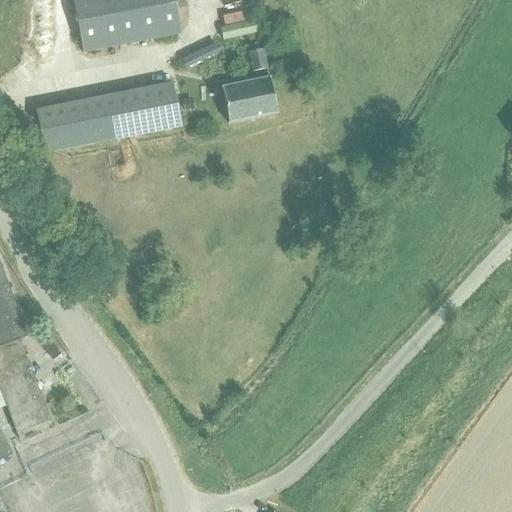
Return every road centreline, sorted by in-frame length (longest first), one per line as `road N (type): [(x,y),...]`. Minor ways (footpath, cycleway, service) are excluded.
road 1 (unclassified): [(187,511),(254,498),(302,467),(511,245)]
road 2 (unclassified): [(187,511),(157,428),(0,217)]
